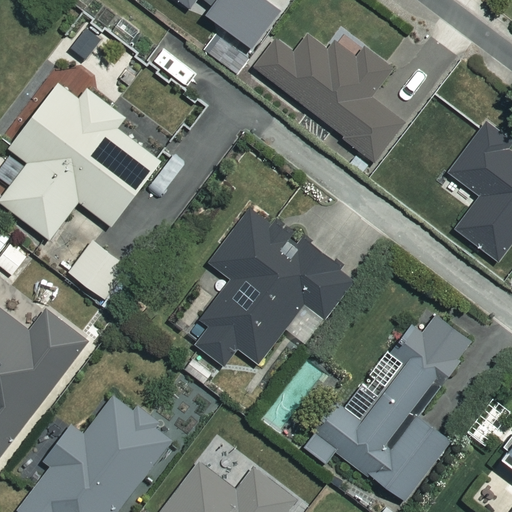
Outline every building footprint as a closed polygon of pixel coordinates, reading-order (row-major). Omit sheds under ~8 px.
[(179,0),(193,10),(201,0),(207,0),(220,10),(214,18),(254,50),(283,14),(267,1),(267,0),(179,0)] [(333,53),(314,37),(300,55),(282,41),(260,68),(377,161),(406,124),(377,101),(399,73),(370,50),(361,61),(340,44),(333,53)] [(194,108),(144,73),(125,100),(174,135),(194,108)] [(85,103),(65,88),(16,152),(35,166),(6,205),(55,242),(84,204),(119,230),(168,165),(123,131),(131,120),(93,92),(85,103)] [(511,246),(511,140),(491,125),(452,175),(483,200),(459,231),(499,262),(511,246)] [(276,227),(256,211),(215,263),(237,281),(204,323),(213,330),(200,347),(227,368),(242,350),(262,366),(310,304),(330,319),(358,283),(280,222),(276,227)] [(137,271),(98,242),(74,275),(113,304),(137,271)] [(34,335),(0,308),(0,461),(92,343),(51,312),(34,335)] [(495,358),(442,318),(427,336),(417,328),(395,356),(392,353),(349,408),(343,404),(309,448),(331,466),(342,452),(408,504),(455,443),(439,430),(495,358)] [(329,377),(307,359),(262,413),(283,431),(329,377)] [(123,511),(176,443),(119,399),(90,438),(77,428),(50,464),(57,469),(23,511),(123,511)] [(234,452),(220,442),(166,511),(300,511),(304,507),(258,471),(241,494),(216,475),(234,452)]
